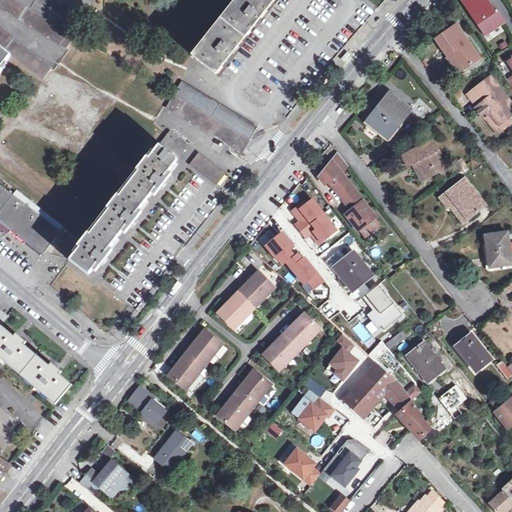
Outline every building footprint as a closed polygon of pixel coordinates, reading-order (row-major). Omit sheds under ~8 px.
[(83,21),(47,0),(0,0),(0,6),(67,47),(83,21)] [(215,73),(273,0),(237,0),(193,56),(215,73)] [(487,0),(461,0),(486,34),(504,21),(496,9),(494,10),(487,0)] [(442,7),(438,3),(428,14),(433,18),(442,7)] [(434,39),(446,55),(450,52),(463,69),(481,57),(457,23),(434,39)] [(0,72),(2,70),(0,68),(11,55),(42,79),(51,68),(0,28),(0,72)] [(348,50),(340,60),(345,64),(353,54),(348,50)] [(450,52),(446,55),(458,72),(463,69),(450,52)] [(490,77),(475,88),(481,95),(485,101),(476,108),(484,118),(485,117),(490,114),(499,125),(508,118),(511,116),(508,112),(505,108),(511,103),(490,77)] [(257,127),(181,82),(166,107),(242,153),(257,127)] [(473,101),(481,95),(475,88),(468,94),(473,101)] [(387,137),(410,109),(389,93),(367,121),(387,137)] [(419,97),(410,109),(422,118),(431,106),(419,97)] [(490,114),(485,117),(498,133),(511,123),(508,118),(499,125),(490,114)] [(119,196),(117,195),(107,208),(109,209),(90,234),(88,232),(78,246),(80,247),(70,260),(88,274),(93,268),(96,271),(119,239),(117,237),(122,231),(125,233),(149,202),(146,200),(152,193),(154,195),(178,164),(176,162),(188,145),(170,131),(149,158),(147,157),(137,170),(139,171),(119,196)] [(411,164),(417,161),(426,177),(444,167),(431,141),(402,156),(407,166),(411,164)] [(347,180),(340,172),(348,165),(338,152),(319,176),(319,177),(325,184),(330,180),(332,183),(337,189),(347,180)] [(216,185),(225,174),(198,153),(190,164),(216,185)] [(420,180),(426,177),(417,161),(411,164),(420,180)] [(448,207),(449,206),(454,203),(467,219),(485,205),(464,179),(440,196),(448,207)] [(347,180),(337,189),(352,209),(347,214),(359,229),(360,229),(374,217),(375,216),(347,180)] [(0,184),(0,219),(44,253),(64,227),(17,191),(13,195),(0,184)] [(303,203),(292,212),(297,220),(299,219),(301,221),(295,226),(300,232),(323,214),(311,201),(305,205),(303,203)] [(454,203),(449,206),(462,223),(467,219),(454,203)] [(380,224),(374,217),(360,229),(365,235),(380,224)] [(278,261),(283,266),(286,264),(293,257),(289,252),(293,248),(281,234),(265,248),(277,261),(278,261)] [(508,234),(485,238),(489,265),(511,261),(508,234)] [(353,253),(334,268),(353,292),(371,277),(353,253)] [(302,260),(297,254),(286,264),(304,285),(308,282),(314,290),(323,282),(304,259),(302,260)] [(218,314),(233,329),(242,319),(241,319),(246,313),(248,315),(254,309),(252,307),(257,302),(258,303),(264,297),(265,298),(274,288),(259,274),(250,283),(252,286),(247,291),(243,288),(238,293),(240,295),(234,301),(235,302),(230,307),(227,305),(218,314)] [(378,285),(362,299),(368,307),(371,304),(375,309),(372,311),(366,316),(378,330),(382,327),(384,330),(402,315),(378,285)] [(0,327),(1,326),(9,317),(0,309),(0,327)] [(263,355),(278,370),(287,360),(287,359),(292,354),(294,356),(299,350),(297,348),(303,343),(304,344),(309,338),(310,339),(319,329),(304,315),(295,324),(298,327),(292,332),(289,329),(283,334),(285,336),(279,342),(280,343),(275,348),(272,346),(263,355)] [(14,336),(1,326),(0,327),(0,358),(55,404),(71,385),(59,375),(61,372),(51,363),(49,366),(24,345),(26,342),(16,334),(14,336)] [(403,331),(387,344),(391,349),(407,336),(403,331)] [(169,376),(186,389),(194,379),(193,378),(198,372),(200,374),(205,367),(203,366),(207,360),(208,361),(213,354),(214,355),(222,345),(206,332),(198,342),(201,344),(196,350),(192,347),(187,354),(189,355),(184,362),(185,362),(180,368),(177,366),(169,376)] [(353,344),(341,334),(335,341),(342,347),(330,364),(337,370),(334,374),(342,380),(358,361),(347,352),(353,344)] [(472,334),(457,346),(476,371),(492,359),(472,334)] [(404,351),(407,355),(423,343),(419,339),(404,351)] [(423,343),(407,355),(429,383),(445,370),(439,363),(442,361),(435,353),(433,355),(423,342),(423,343)] [(509,379),(511,375),(511,372),(508,368),(504,361),(498,365),(509,379)] [(337,370),(330,364),(326,368),(334,374),(337,370)] [(385,395),(400,410),(397,414),(420,440),(429,430),(410,403),(422,392),(415,384),(404,393),(398,385),(375,365),(344,401),(364,418),(385,395)] [(218,416),(235,429),(243,419),(242,418),(246,412),(248,413),(253,407),(251,406),(256,400),(257,400),(262,394),(263,395),(271,384),(255,371),(246,382),(249,384),(245,390),(241,387),(236,393),(238,395),(233,401),(234,402),(229,408),(226,406),(218,416)] [(140,387),(129,401),(146,414),(145,416),(156,424),(158,423),(167,411),(153,400),(155,398),(140,387)] [(335,409),(311,390),(295,410),(302,415),(301,417),(300,418),(315,430),(327,416),(329,417),(335,409)] [(511,399),(495,412),(508,429),(511,425),(511,399)] [(0,445),(5,450),(25,427),(0,406),(0,445)] [(273,437),(280,429),(274,424),(267,432),(273,437)] [(179,434),(158,460),(169,469),(191,444),(179,434)] [(369,451),(355,439),(348,440),(324,470),(337,480),(341,474),(350,481),(359,470),(356,468),(353,465),(358,459),(361,462),(369,451)] [(315,464),(298,449),(285,464),(311,486),(320,475),(312,468),(315,464)] [(0,456),(0,468),(6,472),(11,464),(0,456)] [(353,465),(356,468),(361,462),(358,459),(353,465)] [(91,470),(80,484),(93,494),(99,487),(109,495),(120,483),(127,489),(134,480),(112,461),(99,477),(91,470)] [(341,474),(337,480),(345,487),(350,481),(341,474)] [(504,511),(511,505),(511,484),(492,504),(498,511),(504,511)] [(331,507),(337,511),(342,511),(354,498),(345,491),(331,507)] [(440,511),(443,509),(442,508),(444,505),(432,494),(429,498),(428,496),(423,503),(422,502),(418,506),(420,508),(416,511),(440,511)]
